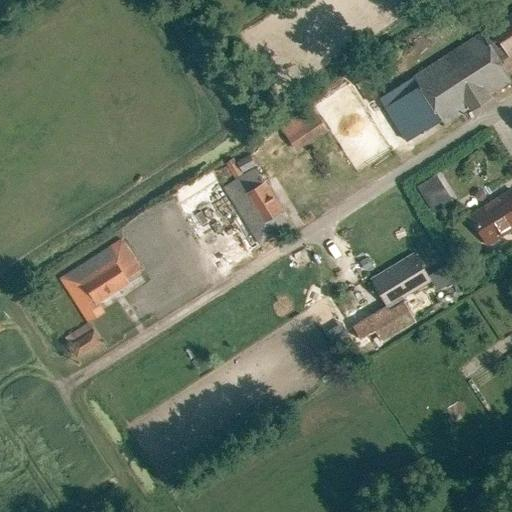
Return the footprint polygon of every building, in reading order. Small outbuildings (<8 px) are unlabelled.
[(511,13),(507,17),(506,16),(490,27),(479,33),(379,97),(406,140),(440,119),(443,124),(510,80),(497,61),(511,51),(511,13)] [(432,44),(456,30),(447,15),(423,29),(432,44)] [(377,95),(368,82),(393,66),(384,50),(349,73),(351,76),(345,79),(362,105),(377,95)] [(287,130),(301,149),(331,127),(317,108),(287,130)] [(277,217),(286,213),(265,171),(229,189),(257,244),(284,231),(277,217)] [(439,189),(432,178),(418,187),(424,198),(439,189)] [(511,193),(509,188),(467,214),(486,245),(511,228),(511,193)] [(96,302),(129,282),(127,278),(140,269),(120,238),(58,277),(77,309),(94,299),(96,302)] [(386,305),(429,280),(412,252),(370,278),(386,305)] [(363,347),(395,327),(385,311),(352,331),(363,347)] [(76,356),(102,341),(94,328),(68,344),(76,356)]
